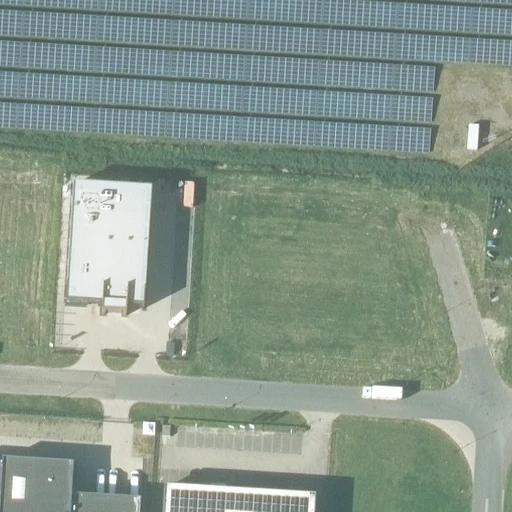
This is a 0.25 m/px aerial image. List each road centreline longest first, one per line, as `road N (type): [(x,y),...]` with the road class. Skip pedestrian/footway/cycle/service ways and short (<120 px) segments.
road 1 (unclassified): [(494,412),(0,381)]
road 2 (unclassified): [(444,249),(494,412)]
